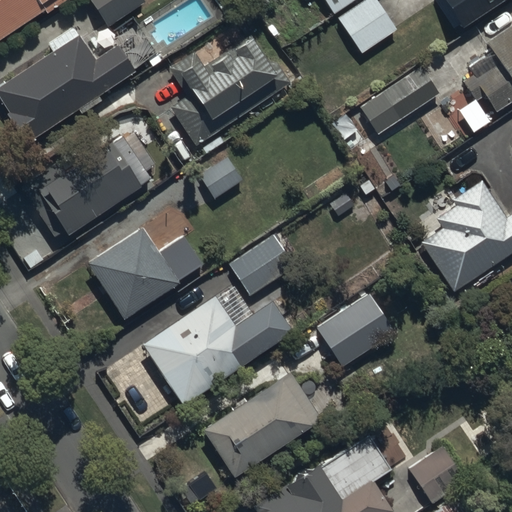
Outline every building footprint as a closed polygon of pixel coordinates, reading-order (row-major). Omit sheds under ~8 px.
[(46,14),(65,0),(0,0),(0,41),(44,11),(46,14)] [(86,0),(106,29),(109,27),(113,33),(134,18),(130,13),(143,4),(140,0),(86,0)] [(356,0),(325,0),(335,14),(356,0)] [(377,0),(366,0),(339,18),(362,53),(397,30),(377,0)] [(443,0),(463,30),(507,0),(443,0)] [(511,26),(485,45),(490,53),(466,68),(472,77),(463,83),(475,102),(483,97),(495,113),(511,101),(511,26)] [(50,53),(0,85),(0,104),(7,116),(4,117),(23,147),(77,112),(79,115),(103,100),(100,95),(134,73),(117,47),(94,62),(78,37),(76,38),(71,29),(45,46),(50,53)] [(192,53),(167,69),(186,98),(169,109),(193,147),(270,97),(277,107),(288,100),(281,90),(289,85),(274,62),(265,68),(247,39),(202,69),(192,53)] [(421,68),(358,109),(375,135),(438,94),(421,68)] [(106,142),(35,193),(67,239),(149,181),(144,174),(155,166),(131,133),(123,139),(120,135),(108,144),(106,142)] [(224,157),(197,176),(214,201),(241,183),(224,157)] [(454,207),(435,219),(441,229),(419,244),(451,293),(511,253),(511,213),(505,219),(480,181),(450,201),(454,207)] [(140,230),(85,266),(121,321),(177,285),(176,284),(201,267),(182,239),(157,255),(140,230)] [(272,235),(227,265),(248,297),(293,267),(272,235)] [(213,299),(140,347),(180,408),(291,335),(270,303),(232,328),(213,299)] [(343,368),(374,347),(361,327),(329,348),(343,368)] [(289,374),(201,434),(234,481),(308,430),(311,434),(320,428),(318,424),(321,421),(289,374)] [(286,485),(250,509),(252,511),(389,511),(371,485),(389,473),(365,438),(288,489),(286,485)] [(439,447),(406,470),(431,504),(463,481),(439,447)] [(484,511),(469,489),(434,511),(484,511)]
